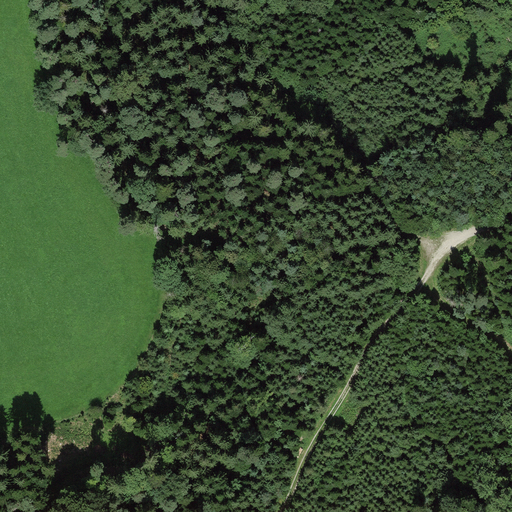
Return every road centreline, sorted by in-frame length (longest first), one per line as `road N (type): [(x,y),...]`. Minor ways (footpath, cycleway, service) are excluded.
road 1 (track): [(200,0),(218,31),(424,249),(428,276),(373,337),(303,462),(285,511)]
road 2 (track): [(428,276),(435,296),(511,360)]
